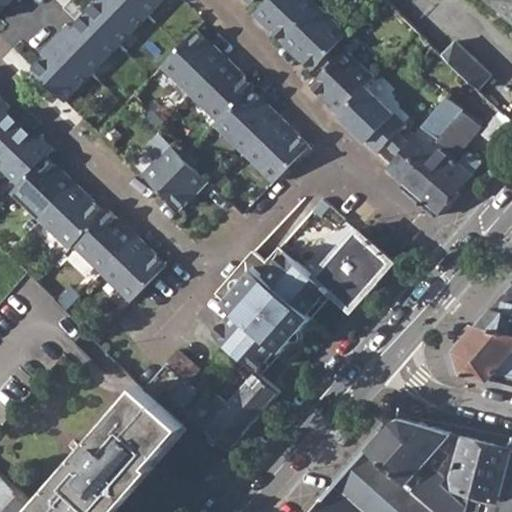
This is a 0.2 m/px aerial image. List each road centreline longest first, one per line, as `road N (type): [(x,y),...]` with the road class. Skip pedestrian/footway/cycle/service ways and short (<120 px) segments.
road 1 (residential): [(0,62),(211,273)]
road 2 (residential): [(336,140),(207,0)]
road 3 (primary): [(367,369),(243,511)]
road 4 (residential): [(211,273),(336,140)]
road 5 (residential): [(460,269),(356,177),(336,140)]
road 6 (residential): [(511,406),(367,369)]
road 7 (primary): [(460,269),(367,369)]
